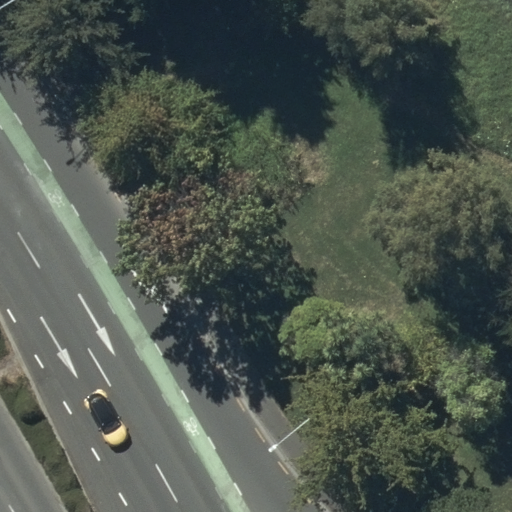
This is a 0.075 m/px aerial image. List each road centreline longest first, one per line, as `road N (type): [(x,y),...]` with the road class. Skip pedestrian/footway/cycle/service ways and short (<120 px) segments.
road 1 (trunk): [(46,283),(234,452),(270,511)]
road 2 (trunk): [(46,283),(166,511)]
